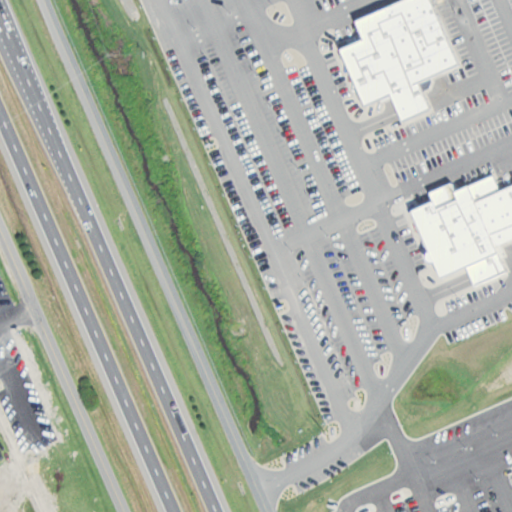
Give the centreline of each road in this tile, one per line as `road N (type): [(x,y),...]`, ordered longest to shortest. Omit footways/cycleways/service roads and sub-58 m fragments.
road 1 (residential): [(45,0),(269,511)]
road 2 (trunk): [(218,511),(0,2)]
road 3 (trunk): [(0,108),(170,511)]
road 4 (residential): [(0,212),(127,511)]
